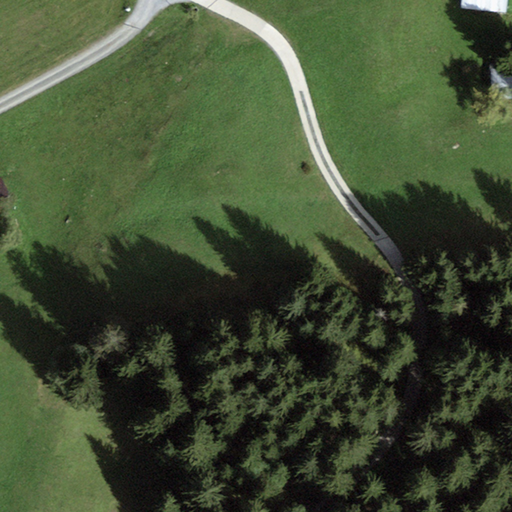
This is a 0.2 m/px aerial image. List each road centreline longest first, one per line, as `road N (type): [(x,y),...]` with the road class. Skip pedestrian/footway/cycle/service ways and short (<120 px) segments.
road 1 (track): [(316,511),(424,426),(439,342),(410,270),(333,173),(287,44),(259,19),(211,0)]
road 2 (track): [(157,0),(134,30),(0,103)]
